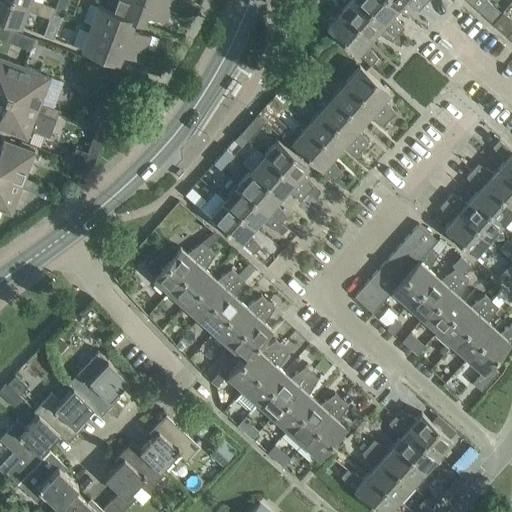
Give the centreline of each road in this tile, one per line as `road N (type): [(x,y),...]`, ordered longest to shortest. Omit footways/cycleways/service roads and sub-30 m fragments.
road 1 (residential): [(505,453),(340,314),(333,273),(473,113)]
road 2 (residential): [(62,236),(182,377),(77,453)]
road 3 (tertiary): [(62,236),(169,142),(250,6)]
